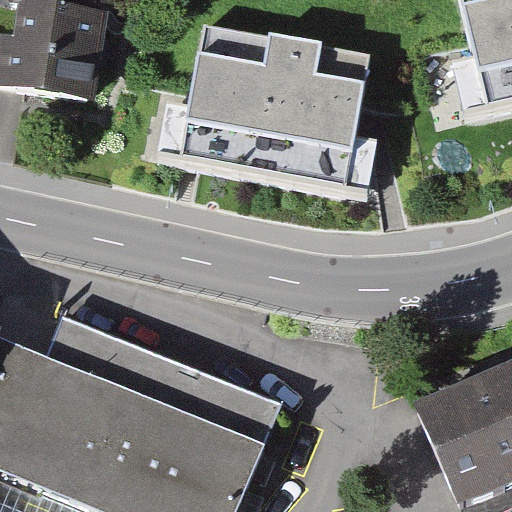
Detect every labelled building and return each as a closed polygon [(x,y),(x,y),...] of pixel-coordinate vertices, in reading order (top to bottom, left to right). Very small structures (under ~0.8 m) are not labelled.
[(511,0),(456,0),(485,129),(511,122),(511,0)] [(122,23),(13,8),(0,101),(109,116),(122,23)] [(204,40),(181,181),(346,209),(371,67),(204,40)] [(48,373),(5,356),(0,368),(0,502),(25,511),(249,511),(285,422),(64,335),(48,373)] [(511,384),(421,423),(459,511),(500,511),(511,507),(511,384)]
